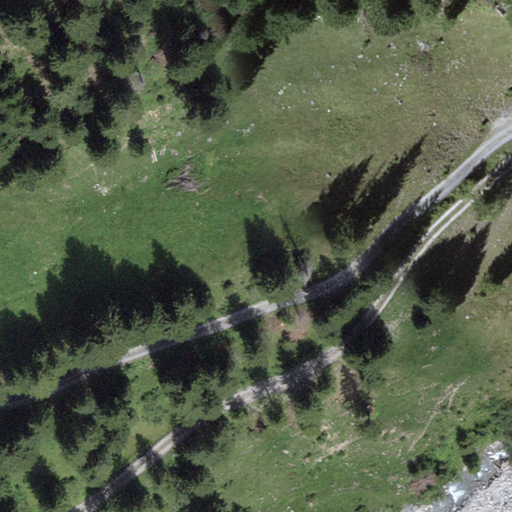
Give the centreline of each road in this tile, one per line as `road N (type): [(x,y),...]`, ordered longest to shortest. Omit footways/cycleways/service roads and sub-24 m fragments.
road 1 (track): [(511,137),(491,145),(312,290),(0,394)]
road 2 (track): [(75,511),(236,398),(355,340),(440,227),(511,167)]
